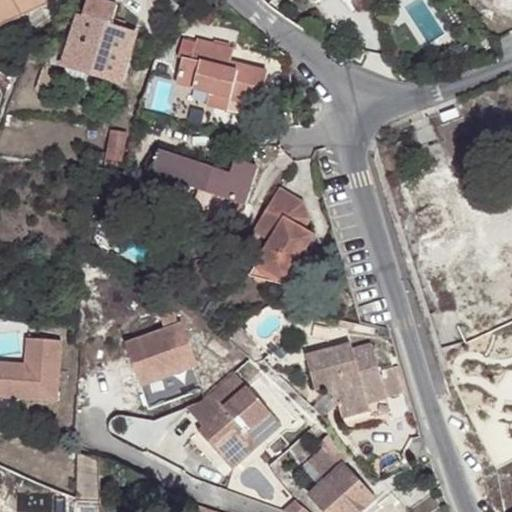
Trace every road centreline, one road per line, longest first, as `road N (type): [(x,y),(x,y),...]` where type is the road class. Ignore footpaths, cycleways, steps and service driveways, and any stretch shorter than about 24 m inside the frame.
road 1 (residential): [(343,104),(358,179),(465,511)]
road 2 (residential): [(511,62),(433,93),(343,104)]
road 3 (residential): [(233,0),(343,104)]
